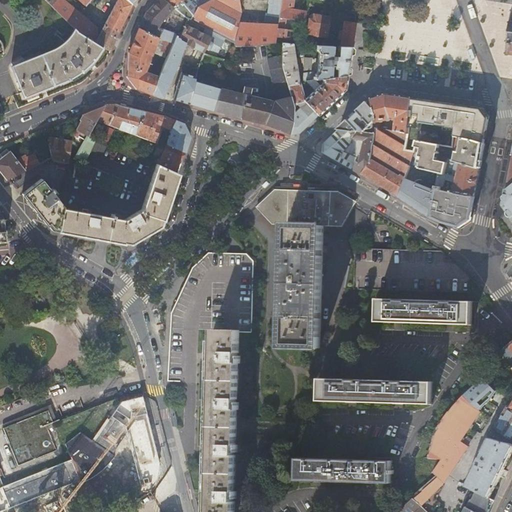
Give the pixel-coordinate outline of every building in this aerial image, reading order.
[(44,0),(74,29),(77,31),(78,32),(79,33),(94,44),(98,36),(97,29),(63,0),(76,0),(84,7),(90,0),(44,0)] [(99,37),(95,44),(102,48),(105,49),(109,51),(132,5),(137,0),(118,0),(102,31),(99,37)] [(170,10),(172,8),(173,8),(163,0),(159,0),(146,14),(160,23),(171,11),(170,10)] [(182,15),(188,20),(234,44),(238,24),(241,13),(239,0),(163,0),(173,8),(180,2),(181,4),(184,1),(185,0),(211,0),(198,7),(197,8),(191,3),(188,5),(180,14),(182,15)] [(281,0),(266,0),(266,4),(268,4),(266,14),(279,16),(281,0)] [(281,0),(279,16),(278,18),(304,23),(305,12),(292,10),(293,0),(281,0)] [(172,8),(180,14),(188,5),(184,1),(181,4),(180,2),(173,8),(172,8)] [(183,30),(175,28),(172,35),(157,28),(160,23),(146,14),(138,29),(159,38),(164,41),(173,44),(175,38),(179,40),(183,30)] [(186,25),(188,20),(182,15),(175,28),(183,30),(186,25)] [(307,35),(327,38),(330,19),(330,18),(314,16),(313,21),(309,20),(307,35)] [(340,48),(351,48),(355,23),(344,21),(342,32),(339,31),(338,39),(341,40),(340,48)] [(238,24),(234,44),(233,47),(259,47),(274,45),(277,26),(238,24)] [(210,39),(186,25),(183,30),(179,40),(178,41),(185,44),(185,45),(198,51),(195,56),(198,57),(202,59),(204,54),(203,54),(210,39)] [(77,31),(74,29),(62,44),(58,48),(11,68),(13,71),(44,58),(58,52),(60,51),(61,50),(63,48),(65,46),(77,31)] [(159,38),(138,29),(128,53),(127,77),(137,90),(151,95),(158,78),(145,73),(154,50),(159,38)] [(44,58),(13,71),(24,99),(38,93),(55,86),(69,80),(71,80),(74,78),(76,77),(79,75),(81,73),(83,72),(85,70),(87,68),(89,66),(92,63),(94,61),(96,58),(98,54),(102,48),(95,44),(94,44),(79,33),(78,32),(77,31),(65,46),(63,48),(61,50),(60,51),(58,52),(44,58)] [(178,41),(179,40),(175,38),(173,44),(168,56),(160,73),(158,78),(151,95),(162,99),(185,45),(185,44),(178,41)] [(168,56),(173,44),(164,41),(160,51),(158,50),(158,52),(152,67),(156,69),(155,71),(160,73),(168,56)] [(293,45),(282,44),(282,55),(282,67),(287,86),(299,83),(293,45)] [(321,79),(347,76),(351,48),(340,48),(338,48),(337,57),(331,57),(332,48),(326,47),(317,47),(316,51),(319,55),(318,60),(316,60),(315,65),(318,66),(317,72),(315,75),(312,73),(303,74),(302,82),(306,82),(315,81),(321,79)] [(105,49),(102,48),(98,54),(96,58),(94,61),(92,63),(89,66),(87,68),(85,70),(83,72),(81,73),(79,75),(76,77),(74,78),(71,80),(72,82),(78,80),(83,76),(89,71),(95,64),(100,58),(105,49)] [(195,82),(188,104),(227,116),(237,119),(253,122),(261,124),(290,135),(292,125),(293,114),(293,109),(292,105),(287,86),(282,67),(282,55),(269,58),(269,62),(272,75),(274,89),(277,102),(249,96),(250,89),(247,88),(243,87),(242,94),(220,90),(220,89),(195,82)] [(184,74),(184,73),(181,72),(176,88),(177,86),(181,74),(184,74)] [(195,82),(196,79),(184,75),(184,74),(181,74),(177,86),(176,88),(173,97),(173,98),(175,100),(188,104),(195,82)] [(299,83),(287,86),(292,105),(295,104),(304,102),(318,116),(344,91),(347,76),(321,79),(322,83),(320,86),(315,81),(306,82),(314,90),(304,99),(300,83),(299,83)] [(39,96),(38,93),(24,99),(26,101),(39,96)] [(396,132),(408,134),(412,100),(388,96),(373,101),(377,116),(376,122),(375,127),(383,129),(380,121),(391,119),(391,118),(398,118),(396,132)] [(412,100),(408,134),(405,151),(415,153),(418,142),(440,146),(453,148),(453,147),(455,137),(484,143),(486,133),(462,129),(459,132),(459,133),(459,134),(455,133),(458,118),(488,123),(489,119),(482,110),(412,100)] [(364,133),(376,122),(377,116),(373,101),(368,103),(338,130),(364,133)] [(299,109),(293,114),(292,125),(290,135),(291,135),(299,133),(318,116),(304,102),(295,104),(299,109)] [(105,107),(95,124),(100,125),(102,123),(119,129),(118,131),(121,132),(122,130),(124,131),(123,134),(124,134),(125,131),(135,135),(157,143),(158,141),(162,130),(165,131),(166,128),(171,130),(176,121),(167,117),(145,111),(118,105),(106,106),(105,107)] [(76,128),(88,136),(90,134),(95,124),(105,107),(82,116),(76,128)] [(486,133),(488,123),(458,118),(455,133),(459,134),(459,133),(459,132),(462,129),(486,133)] [(184,151),(186,152),(191,138),(187,131),(184,124),(176,121),(171,130),(167,144),(168,145),(184,151)] [(405,151),(408,134),(396,132),(383,129),(375,127),(375,131),(375,134),(371,160),(405,181),(410,167),(415,153),(405,151)] [(103,134),(98,138),(107,142),(113,130),(106,128),(103,134)] [(371,134),(364,133),(338,130),(323,145),(322,153),(330,158),(361,175),(362,174),(371,163),(371,160),(375,134),(371,134)] [(54,160),(69,163),(70,155),(72,141),(47,137),(53,158),(54,160)] [(479,169),(484,143),(455,137),(453,147),(456,148),(452,161),(479,169)] [(418,142),(415,153),(410,167),(439,174),(444,175),(445,174),(446,168),(449,160),(450,153),(439,151),(440,146),(418,142)] [(168,145),(159,164),(175,172),(180,159),(184,151),(168,145)] [(3,159),(10,154),(7,150),(0,156),(3,159)] [(35,152),(16,161),(10,154),(3,159),(0,161),(0,170),(8,180),(25,172),(41,164),(35,152)] [(398,196),(405,181),(371,160),(371,163),(362,174),(381,185),(398,196)] [(444,175),(439,174),(436,186),(442,187),(442,190),(451,192),(454,192),(474,196),(479,169),(452,161),(449,160),(446,168),(453,170),(453,172),(458,174),(457,177),(445,174),(444,175)] [(170,199),(179,173),(175,172),(159,164),(158,164),(141,210),(124,221),(63,209),(59,232),(78,235),(129,245),(145,236),(161,226),(170,199)] [(51,228),(59,232),(63,209),(63,207),(42,180),(22,195),(35,211),(44,223),(51,228)] [(419,184),(405,181),(398,196),(420,210),(425,211),(431,212),(430,216),(433,218),(442,222),(459,226),(462,224),(464,218),(469,219),(474,196),(454,192),(451,192),(442,190),(442,187),(436,186),(435,190),(433,189),(419,184)] [(511,185),(506,190),(503,205),(508,212),(511,218),(511,217),(511,185)] [(342,227),(357,203),(339,192),(294,191),(282,191),(275,191),(257,208),(273,225),(287,226),(324,227),(342,227)] [(324,227),(287,226),(287,254),(284,348),(320,349),(324,227)] [(242,331),(253,331),(255,286),(255,262),(248,254),(208,253),(192,269),(186,281),(171,314),(167,382),(186,382),(191,382),(198,382),(198,353),(199,329),(212,330),(242,331)] [(457,302),(431,301),(378,300),(377,323),(420,324),(447,324),(471,325),(472,303),(457,302)] [(235,511),(242,331),(212,330),(211,354),(211,360),(209,400),(209,406),(208,446),(207,453),(206,493),(206,498),(205,511),(235,511)] [(511,342),(505,348),(503,351),(511,363),(511,342)] [(496,391),(483,378),(463,395),(474,407),(480,401),(487,404),(490,402),(496,391)] [(433,383),(411,383),(374,381),(320,380),(319,403),(350,403),(387,405),(432,406),(433,383)] [(429,511),(425,508),(427,506),(425,504),(422,506),(419,503),(429,498),(444,484),(468,448),(460,442),(483,407),(487,404),(480,401),(474,407),(463,395),(457,400),(436,432),(428,458),(440,461),(434,472),(438,476),(400,511),(399,511),(429,511)] [(67,449),(71,459),(0,488),(0,511),(2,511),(24,503),(41,496),(75,482),(80,480),(82,484),(86,482),(91,479),(97,475),(102,471),(107,467),(111,462),(116,456),(114,454),(137,420),(140,414),(122,402),(94,441),(80,432),(65,444),(67,449)] [(511,438),(511,408),(510,407),(498,427),(502,430),(501,432),(511,439),(511,438)] [(26,423),(26,425),(19,428),(16,423),(2,429),(17,466),(56,450),(45,425),(53,422),(52,419),(50,417),(48,416),(45,415),(43,415),(41,415),(38,415),(36,414),(34,413),(31,414),(30,414),(28,415),(27,417),(26,418),(26,420),(26,421),(26,423)] [(511,445),(490,438),(467,483),(466,483),(465,485),(490,497),(511,454),(511,445)] [(298,459),(297,480),(391,483),(391,473),(394,473),(394,470),(392,470),(392,461),(299,459),(298,459)] [(490,497),(465,485),(477,491),(490,498),(490,497)] [(488,511),(494,499),(490,497),(490,498),(477,491),(473,500),(472,500),(468,508),(467,507),(464,511),(488,511)]
